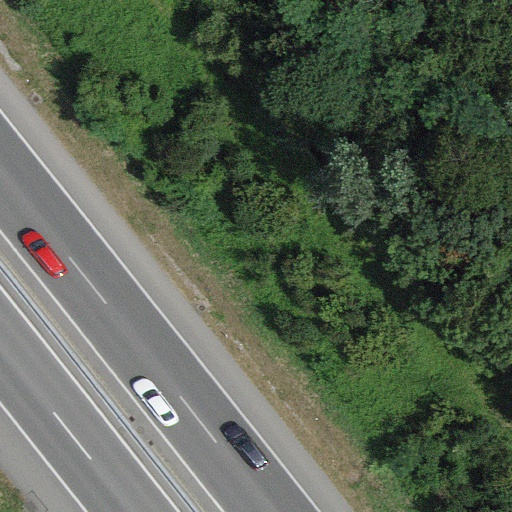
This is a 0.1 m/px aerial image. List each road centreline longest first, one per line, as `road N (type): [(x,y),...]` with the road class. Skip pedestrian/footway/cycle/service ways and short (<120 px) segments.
road 1 (motorway): [(268,511),(0,175)]
road 2 (motorway): [(0,351),(127,511)]
